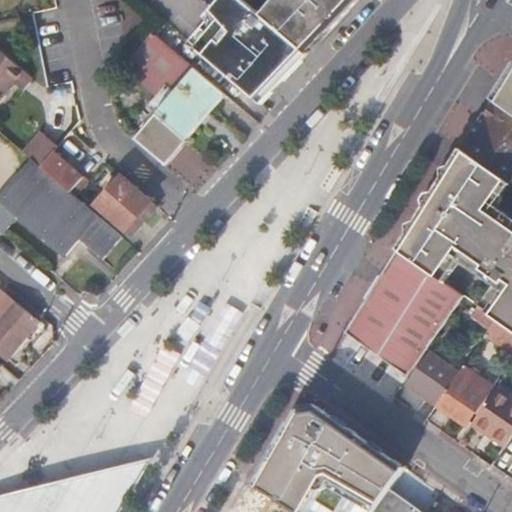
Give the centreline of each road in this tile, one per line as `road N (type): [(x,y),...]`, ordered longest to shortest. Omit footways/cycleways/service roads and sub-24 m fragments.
road 1 (secondary): [(275,350),(440,77)]
road 2 (residential): [(205,217),(401,0)]
road 3 (residential): [(511,509),(275,350)]
road 4 (residential): [(77,0),(106,130),(205,217)]
road 5 (secondary): [(178,511),(275,350)]
road 6 (residential): [(100,330),(205,217)]
road 7 (residential): [(0,430),(100,330)]
road 8 (unclassified): [(0,245),(100,330)]
